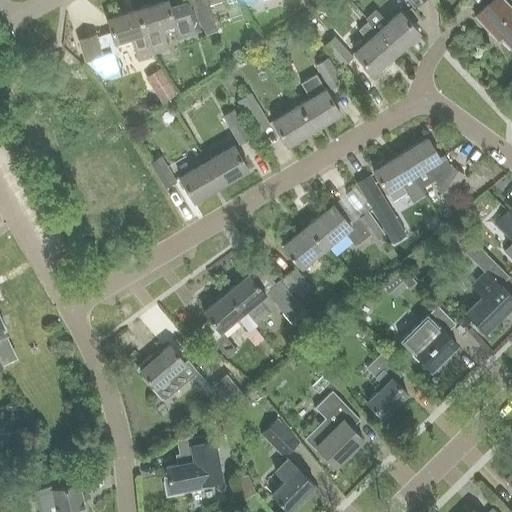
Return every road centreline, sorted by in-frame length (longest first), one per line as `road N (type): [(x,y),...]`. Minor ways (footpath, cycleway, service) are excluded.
road 1 (residential): [(70,308),(414,102),(445,108),(511,158)]
road 2 (residential): [(128,511),(109,398),(70,308)]
road 3 (residential): [(394,511),(511,396)]
road 4 (residential): [(70,308),(0,192)]
